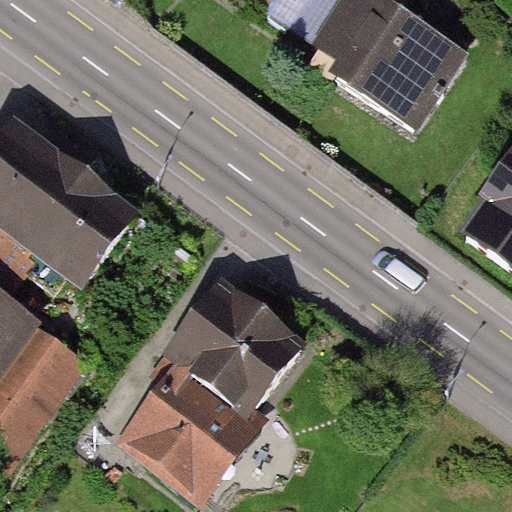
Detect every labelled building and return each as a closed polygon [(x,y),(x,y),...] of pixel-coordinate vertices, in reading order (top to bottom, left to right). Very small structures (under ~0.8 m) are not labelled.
[(258,0),(257,3),(307,25),(318,0),(258,0)] [(365,0),(313,73),(420,148),(475,70),(374,0),(365,0)] [(13,137),(0,153),(0,258),(26,279),(55,300),(67,284),(82,295),(134,227),(13,137)] [(511,178),(466,244),(511,275),(511,178)] [(26,279),(0,258),(0,487),(87,369),(4,309),(26,279)] [(130,442),(202,497),(257,426),(252,421),(302,356),(224,295),(162,375),(175,385),(130,442)]
